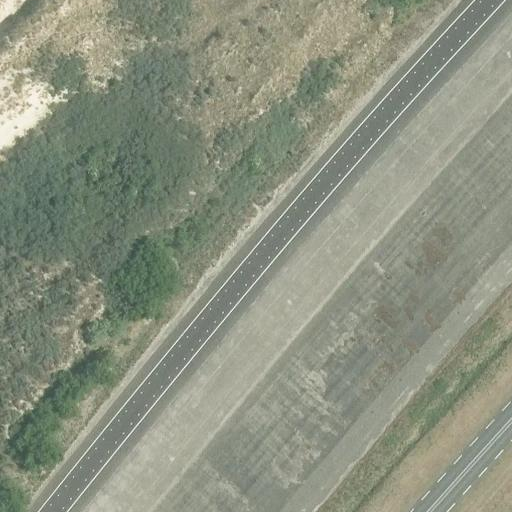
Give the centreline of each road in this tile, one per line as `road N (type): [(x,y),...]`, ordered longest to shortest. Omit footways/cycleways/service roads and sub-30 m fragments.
road 1 (unclassified): [(53,511),(148,388),(489,0)]
road 2 (primary): [(426,511),(511,416)]
